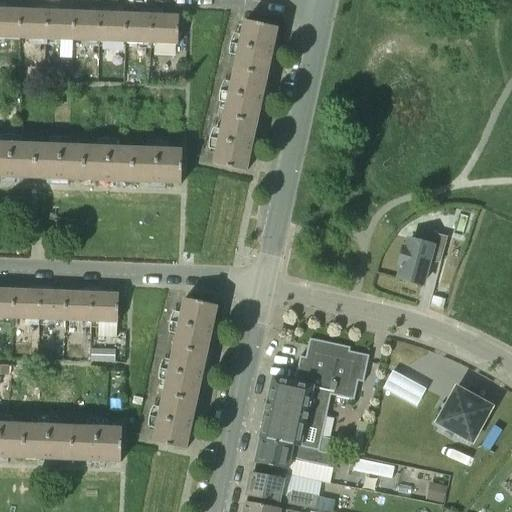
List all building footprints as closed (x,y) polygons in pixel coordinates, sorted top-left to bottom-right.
[(0,39),(20,40),(22,11),(0,10),(0,39)] [(47,41),(48,12),(22,11),(20,40),(47,41)] [(73,42),(74,13),(48,12),(47,41),(73,42)] [(99,43),(100,14),(74,13),(73,42),(99,43)] [(125,44),(126,15),(100,14),(99,43),(125,44)] [(151,45),(152,16),(126,15),(125,44),(151,45)] [(152,16),(151,45),(178,46),(179,17),(152,16)] [(234,70),(267,78),(278,29),(244,22),(234,70)] [(234,70),(223,118),(257,125),(267,78),(234,70)] [(54,106),(62,106),(62,97),(54,97),(54,106)] [(257,125),(223,118),(213,166),(246,173),(257,125)] [(0,144),(0,178),(37,179),(38,146),(0,144)] [(38,146),(37,179),(85,181),(86,147),(38,146)] [(86,147),(85,181),(133,183),(134,149),(86,147)] [(134,149),(133,183),(181,185),(183,151),(134,149)] [(403,248),(398,264),(402,265),(399,280),(422,286),(429,260),(440,264),(447,238),(426,232),(421,243),(409,240),(407,249),(403,248)] [(0,318),(12,319),(14,291),(0,290),(0,318)] [(38,320),(40,292),(14,291),(12,319),(38,320)] [(40,292),(38,320),(64,321),(66,293),(40,292)] [(91,322),(92,294),(66,293),(64,321),(91,322)] [(119,295),(92,294),(91,322),(118,324),(119,295)] [(430,305),(443,309),(445,299),(433,296),(430,305)] [(174,347),(207,354),(217,307),(184,300),(174,347)] [(47,323),(46,356),(67,357),(68,323),(47,323)] [(308,450),(318,451),(330,395),(353,400),(357,381),(363,382),(368,356),(348,352),(349,348),(308,339),(304,358),(299,357),(293,383),(272,379),(260,439),(284,444),(308,450)] [(174,347),(163,395),(197,402),(207,354),(174,347)] [(115,362),(115,350),(91,349),(91,361),(115,362)] [(0,364),(0,375),(8,376),(9,365),(0,364)] [(383,388),(393,394),(403,377),(393,371),(383,388)] [(456,388),(437,423),(472,442),(491,407),(456,388)] [(197,402),(163,395),(153,443),(186,450),(197,402)] [(143,399),(134,396),(132,403),(141,406),(143,399)] [(360,455),(367,423),(358,421),(351,453),(360,455)] [(0,457),(22,459),(23,425),(0,423),(0,457)] [(70,461),(71,427),(23,425),(22,459),(70,461)] [(71,427),(70,461),(121,462),(122,428),(71,427)] [(284,444),(260,439),(254,463),(285,470),(288,456),(305,460),(305,463),(336,468),(338,455),(308,450),(284,444)] [(394,467),(355,459),(352,470),(392,479),(394,467)] [(247,497),(315,511),(318,511),(331,511),(334,499),(318,496),(318,498),(288,491),(287,497),(278,495),(282,480),(252,473),(247,497)] [(443,503),(447,486),(430,482),(425,499),(443,503)] [(277,511),(278,509),(246,503),(243,511),(277,511)]
